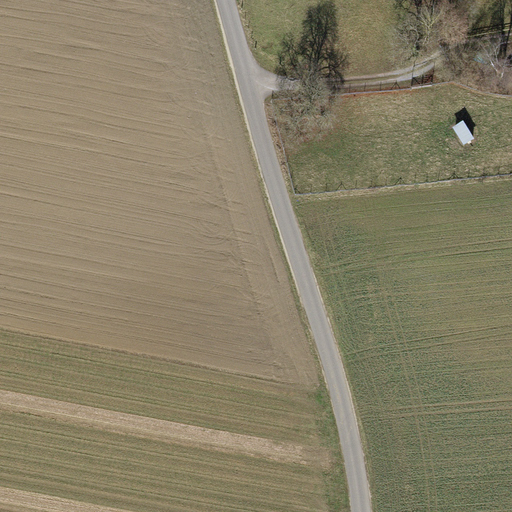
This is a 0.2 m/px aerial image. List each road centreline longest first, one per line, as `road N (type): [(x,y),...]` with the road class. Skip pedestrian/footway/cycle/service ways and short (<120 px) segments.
road 1 (unclassified): [(225,0),(360,469),(362,511)]
road 2 (track): [(249,92),(400,78),(469,43),(511,36)]
